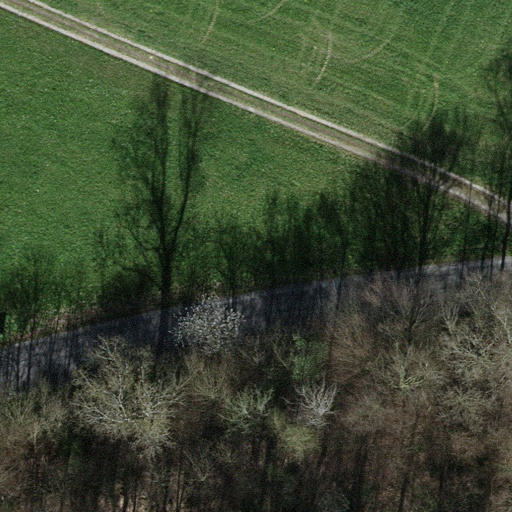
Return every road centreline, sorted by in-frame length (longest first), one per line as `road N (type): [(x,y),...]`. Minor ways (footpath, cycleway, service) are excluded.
road 1 (track): [(511,235),(466,200),(17,0)]
road 2 (residential): [(511,285),(247,318),(0,377)]
